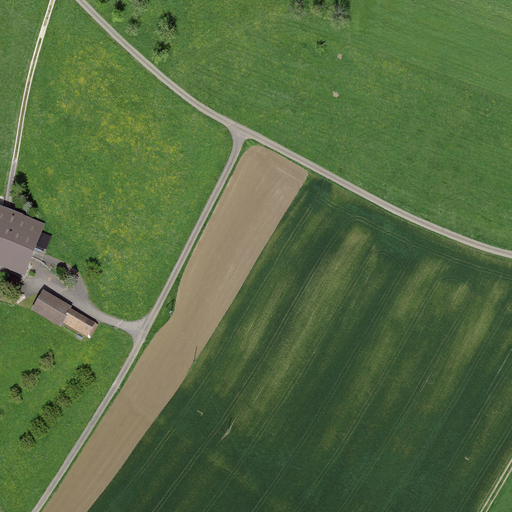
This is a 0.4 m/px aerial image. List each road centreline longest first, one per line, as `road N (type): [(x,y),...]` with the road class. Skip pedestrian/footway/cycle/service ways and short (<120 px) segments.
road 1 (unclassified): [(511,255),(413,219),(242,132),(183,95),(81,0)]
road 2 (track): [(145,332),(35,511)]
road 3 (track): [(53,0),(10,191)]
